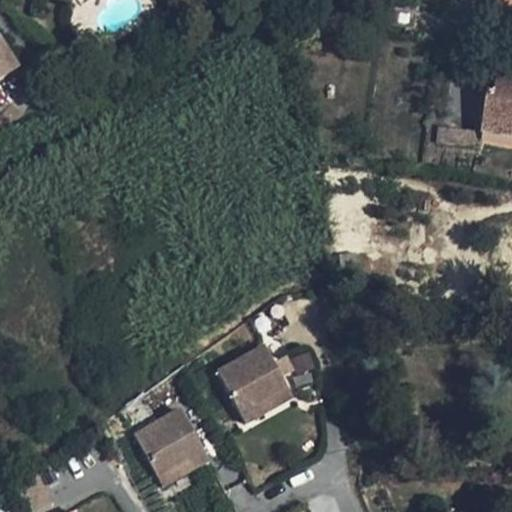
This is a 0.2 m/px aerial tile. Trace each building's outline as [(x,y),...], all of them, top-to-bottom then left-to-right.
[(511,0),(492,0),(489,34),(511,36),(511,0)] [(0,78),(22,66),(5,35),(0,38),(0,78)] [(511,76),(496,74),(493,95),(486,94),(482,123),(511,127),(511,76)] [(511,127),(482,123),(481,134),(511,138),(511,127)] [(436,145),(478,150),(481,134),(438,128),(436,145)] [(356,254),(340,256),(343,281),(358,279),(356,254)] [(265,350),(218,375),(245,426),(262,417),(257,408),(288,392),(281,380),(274,366),(265,350)] [(281,380),(289,376),(282,362),(274,366),(281,380)] [(293,401),(288,392),(257,408),(262,417),(293,401)] [(208,462),(181,412),(158,425),(143,398),(121,414),(134,439),(157,480),(186,463),(191,472),(208,462)] [(186,463),(157,480),(162,488),(191,472),(186,463)] [(25,511),(40,511),(53,505),(35,472),(14,491),(25,511)]
